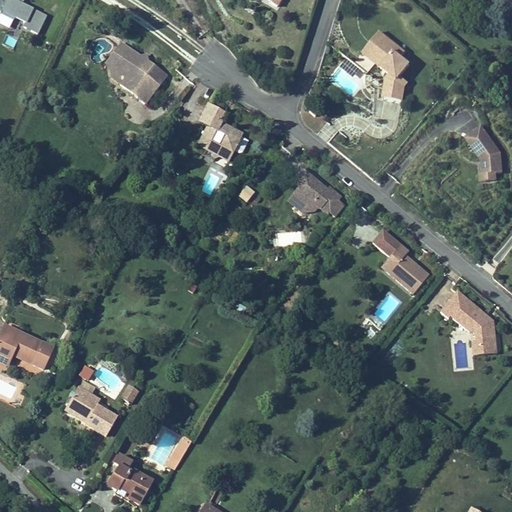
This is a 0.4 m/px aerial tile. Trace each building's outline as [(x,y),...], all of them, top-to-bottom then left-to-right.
[(280,0),(280,1),(283,2),(279,9),(285,13),(279,24),(285,28),(297,6),(312,14),(320,0),(280,0)] [(511,0),(480,0),(509,17),(511,10),(511,0)] [(279,9),(276,7),(270,19),(279,24),(285,13),(279,9)] [(13,46),(15,39),(6,36),(3,44),(13,46)] [(398,63),(391,57),(373,78),(386,89),(397,99),(400,96),(383,81),(398,63)] [(416,79),(398,63),(383,81),(400,96),(397,99),(399,101),(395,105),(392,125),(411,128),(414,114),(417,110),(410,103),(420,91),(411,84),(416,79)] [(140,76),(134,73),(121,94),(127,104),(139,111),(131,92),(140,76)] [(155,85),(140,76),(131,92),(139,111),(165,126),(181,100),(160,88),(159,90),(153,87),(155,85)] [(386,89),(373,78),(364,88),(377,99),(386,89)] [(238,129),(221,119),(212,136),(220,141),(209,159),(224,167),(224,172),(228,171),(231,171),(235,164),(242,169),(247,161),(248,162),(251,158),(249,157),(254,149),(245,144),(244,146),(232,139),(233,137),(238,129)] [(331,133),(324,127),(320,131),(327,137),(331,133)] [(245,144),(233,137),(232,139),(244,146),(245,144)] [(476,163),(493,181),(494,181),(494,185),(493,185),(493,186),(493,195),(505,195),(511,194),(511,188),(511,175),(491,150),(476,163)] [(231,171),(228,171),(238,177),(242,169),(235,164),(231,171)] [(246,203),(255,192),(245,185),(237,196),(246,203)] [(328,198),(314,186),(303,199),(311,205),(305,212),(312,218),(314,230),(326,229),(328,226),(332,226),(338,232),(340,230),(346,234),(356,223),(350,218),(353,215),(341,205),(339,207),(333,202),(329,206),(327,203),(328,202),(327,198),(328,198)] [(493,186),(490,186),(491,202),(505,202),(505,195),(493,195),(493,186)] [(312,218),(305,212),(299,219),(314,230),(312,218)] [(302,227),(277,235),(281,247),(306,240),(302,227)] [(403,261),(387,280),(396,287),(396,294),(416,310),(432,292),(419,281),(417,282),(415,281),(416,279),(408,272),(411,268),(403,261)] [(387,280),(384,284),(396,294),(396,287),(387,280)] [(462,306),(446,327),(454,333),(456,330),(474,344),(476,344),(479,344),(480,360),(500,359),(498,334),(490,335),(486,332),(490,327),(462,306)] [(6,333),(26,342),(29,336),(9,326),(6,333)] [(16,360),(46,375),(54,356),(26,342),(6,333),(0,344),(0,357),(14,365),(16,360)] [(479,344),(476,344),(477,368),(501,366),(500,359),(480,360),(479,344)] [(0,368),(11,374),(14,365),(0,357),(0,368)] [(77,375),(87,381),(93,371),(83,366),(77,375)] [(79,387),(90,393),(94,388),(82,382),(79,387)] [(135,408),(138,403),(132,400),(136,393),(133,391),(125,403),(135,408)] [(132,400),(138,403),(142,397),(136,393),(132,400)] [(82,395),(72,413),(91,424),(89,428),(87,430),(109,444),(120,424),(100,411),(102,407),(82,395)] [(91,424),(72,413),(69,417),(89,428),(91,424)] [(188,460),(180,455),(169,474),(177,478),(188,460)] [(164,482),(171,487),(177,478),(169,474),(164,482)] [(114,504),(127,511),(140,511),(147,498),(129,488),(128,491),(112,483),(101,502),(111,508),(114,504)]
